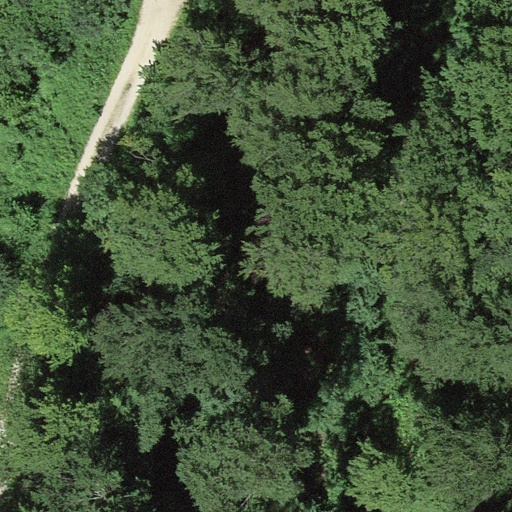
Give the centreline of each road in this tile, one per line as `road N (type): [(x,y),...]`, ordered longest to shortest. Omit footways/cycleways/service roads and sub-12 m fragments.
road 1 (track): [(407,511),(405,244),(449,0)]
road 2 (track): [(158,0),(76,196),(0,484)]
